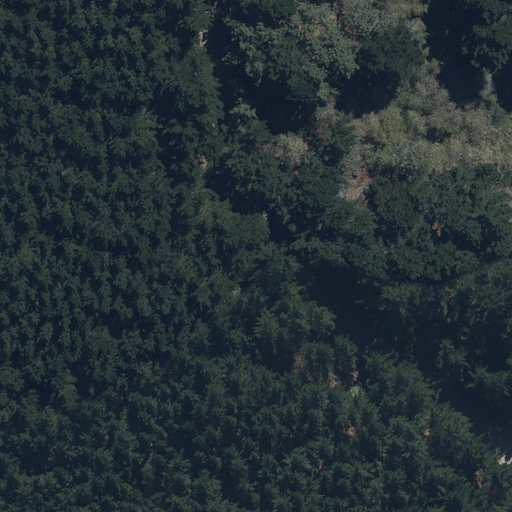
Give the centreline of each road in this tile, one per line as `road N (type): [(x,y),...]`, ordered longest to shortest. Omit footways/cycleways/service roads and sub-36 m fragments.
road 1 (track): [(209,0),(235,185),(511,461)]
road 2 (unknown): [(255,205),(197,216),(195,244),(170,271),(57,339),(1,511)]
road 3 (unknown): [(288,0),(316,35),(366,179),(454,266),(511,291)]
road 4 (unknown): [(197,216),(164,179),(144,99),(163,34),(156,0)]
